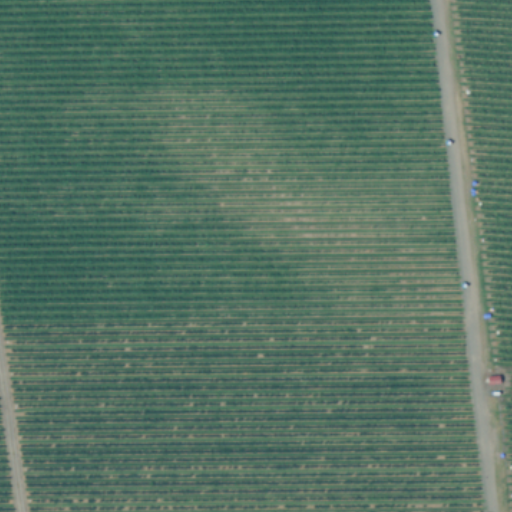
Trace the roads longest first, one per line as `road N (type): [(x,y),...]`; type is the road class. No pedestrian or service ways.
road 1 (track): [(440,0),(492,511)]
road 2 (track): [(0,374),(19,511)]
